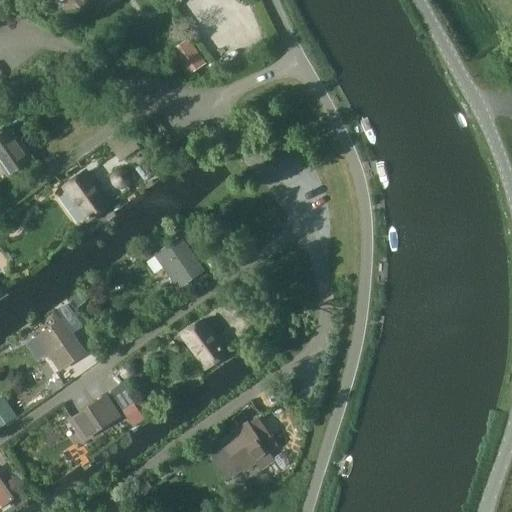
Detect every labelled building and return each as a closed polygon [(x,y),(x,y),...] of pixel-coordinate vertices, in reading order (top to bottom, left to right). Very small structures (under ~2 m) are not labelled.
[(82,7),(84,0),(53,0),(60,9),(82,7)] [(186,77),(207,63),(191,41),(171,55),(186,77)] [(0,164),(8,176),(30,161),(7,127),(0,131),(0,164)] [(127,189),(128,189),(129,188),(130,188),(130,187),(131,186),(132,185),(133,184),(133,183),(134,182),(134,181),(134,180),(135,179),(135,178),(134,177),(134,176),(134,175),(134,174),(133,173),(133,172),(132,171),(132,170),(131,170),(130,169),(130,168),(129,168),(128,167),(127,167),(126,166),(125,166),(124,166),(123,166),(122,166),(121,166),(120,166),(119,167),(118,167),(117,168),(116,168),(115,169),(114,170),(113,171),(113,172),(112,173),(112,174),(111,175),(111,176),(111,177),(111,178),(111,179),(111,180),(111,181),(112,182),(112,183),(113,184),(113,185),(114,185),(114,186),(115,187),(116,188),(117,188),(118,189),(119,189),(120,189),(121,190),(122,190),(123,190),(124,190),(125,190),(126,189),(127,189)] [(87,221),(104,209),(108,205),(84,172),(62,188),(87,221)] [(181,238),(155,256),(177,288),(204,271),(188,247),(199,240),(189,226),(178,233),(181,238)] [(60,372),(87,353),(63,318),(36,337),(60,372)] [(204,370),(226,354),(203,321),(180,337),(204,370)] [(144,402),(161,392),(147,369),(131,379),(144,402)] [(83,442),(122,416),(107,394),(68,420),(83,442)] [(140,399),(122,410),(133,427),(150,415),(140,399)] [(248,424),(222,443),(243,473),(257,463),(263,471),(275,463),(248,424)] [(15,494),(26,486),(17,474),(6,482),(15,494)] [(150,474),(131,488),(148,511),(170,511),(149,483),(154,479),(150,474)] [(0,509),(15,499),(0,477),(0,509)]
